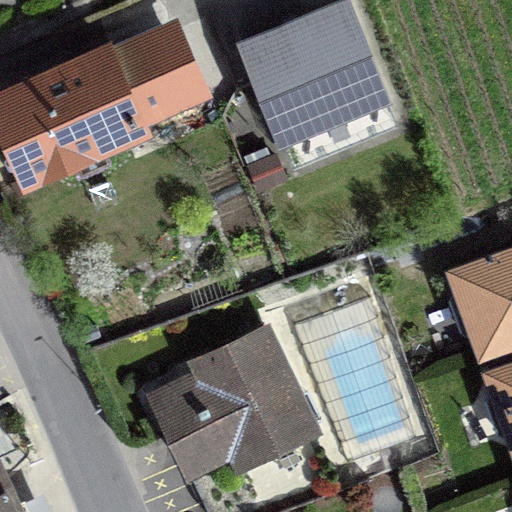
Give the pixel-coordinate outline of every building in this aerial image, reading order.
[(390,108),(347,1),(222,53),(237,86),(258,77),(287,150),(390,108)] [(133,43),(112,51),(109,44),(0,91),(0,123),(25,180),(145,126),(137,109),(176,92),(154,43),(133,43)] [(483,348),(487,360),(511,350),(511,249),(455,270),(458,280),(450,297),(462,330),(479,338),(483,348)] [(203,372),(153,396),(187,468),(234,445),(243,464),(313,430),(263,327),(196,358),(203,372)] [(511,350),(487,360),(494,381),(486,398),(498,432),(511,438),(511,350)] [(0,511),(19,511),(0,470),(0,511)]
